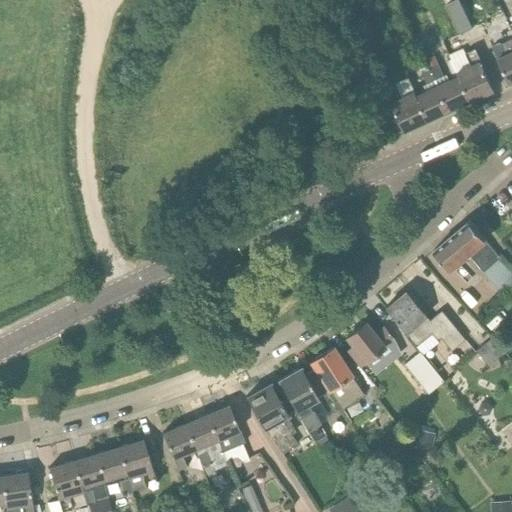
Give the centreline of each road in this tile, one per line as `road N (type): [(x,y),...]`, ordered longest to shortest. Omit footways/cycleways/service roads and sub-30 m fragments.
road 1 (residential): [(0,436),(131,403),(267,348),(345,297),(421,229)]
road 2 (tertiary): [(0,350),(393,165)]
road 3 (track): [(123,290),(97,223),(84,155),(97,0)]
road 4 (track): [(383,146),(319,0)]
road 5 (tertiary): [(393,165),(511,112)]
